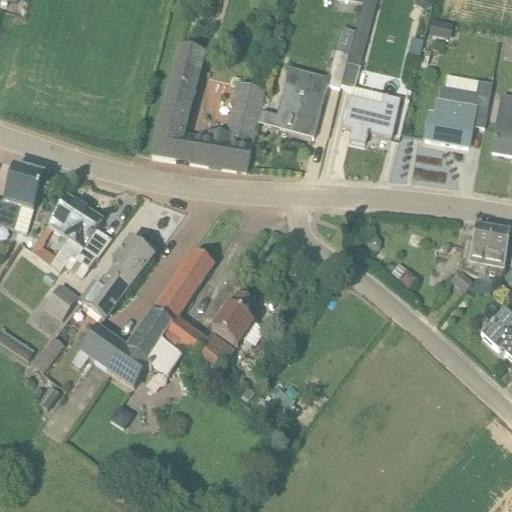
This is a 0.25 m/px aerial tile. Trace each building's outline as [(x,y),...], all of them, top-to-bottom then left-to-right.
[(186,0),(185,3),(217,12),(221,0),(186,0)] [(391,141),(400,102),(353,90),(376,0),(363,0),(352,45),(349,56),(341,88),(352,91),(343,130),(352,132),(349,144),(364,147),(365,143),(367,143),(369,136),(391,141)] [(432,23),(428,38),(450,42),(453,28),(432,23)] [(349,56),(352,45),(339,42),(336,53),(328,81),(289,71),(276,119),(289,122),(288,130),(314,137),(327,88),(340,92),(341,88),(349,56)] [(225,137),(209,134),(202,132),(200,140),(185,137),(206,58),(178,51),(155,138),(152,161),(247,175),(250,150),(252,150),(254,144),(225,137)] [(425,66),(418,64),(416,73),(423,74),(425,66)] [(483,131),(491,87),(478,84),(476,96),(440,90),(436,117),(429,116),(425,143),(468,151),(472,130),(483,131)] [(254,144),(265,91),(236,85),(225,137),(254,144)] [(511,158),(511,100),(503,99),(498,122),(492,155),(511,158)] [(0,228),(27,237),(43,179),(14,171),(4,204),(0,203),(0,228)] [(65,269),(81,281),(96,261),(98,262),(111,243),(97,232),(102,223),(66,200),(31,254),(61,276),(65,269)] [(475,230),(473,243),(464,243),(458,273),(499,289),(503,272),(509,236),(475,230)] [(365,246),(373,256),(380,250),(380,243),(375,237),(365,246)] [(117,270),(136,284),(153,260),(130,243),(112,266),(117,270)] [(190,331),(178,323),(214,269),(194,256),(153,318),(173,331),(162,347),(174,355),(178,350),(190,331)] [(105,325),(136,284),(117,270),(100,294),(94,289),(81,306),(105,325)] [(511,271),(502,280),(511,291),(511,271)] [(459,276),(452,284),(465,296),(473,288),(459,276)] [(62,325),(79,301),(60,287),(43,310),(62,325)] [(212,332),(237,350),(256,323),(250,318),(256,309),(237,296),(212,332)] [(482,337),(498,352),(500,350),(511,360),(511,316),(506,311),(482,337)] [(182,361),(174,355),(162,347),(173,331),(153,318),(130,354),(95,331),(79,355),(133,393),(149,370),(166,383),(182,361)] [(192,361),(207,343),(190,331),(178,350),(192,361)] [(0,345),(28,364),(33,356),(0,334),(0,345)] [(207,343),(192,361),(216,380),(235,354),(211,336),(207,343)] [(43,378),(64,349),(54,341),(32,370),(43,378)] [(60,398),(52,393),(41,411),(49,416),(60,398)] [(295,405),(280,393),(264,415),(280,427),(295,405)] [(127,430),(135,416),(122,408),(114,422),(127,430)]
